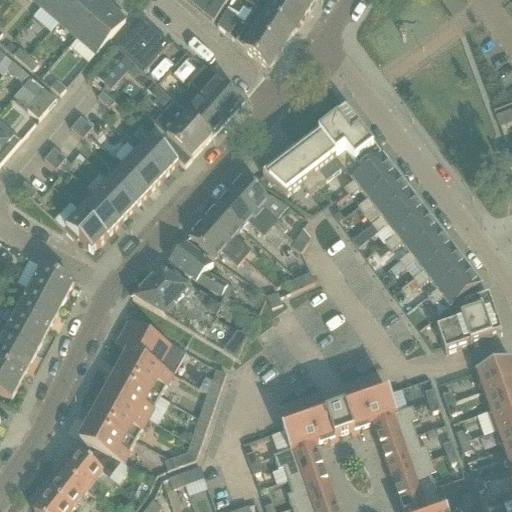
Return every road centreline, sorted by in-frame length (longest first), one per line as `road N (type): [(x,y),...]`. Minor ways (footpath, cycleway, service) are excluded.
road 1 (residential): [(477,238),(315,42)]
road 2 (residential): [(111,288),(272,104)]
road 3 (residential): [(0,486),(111,288)]
road 4 (residential): [(272,104),(150,0)]
road 5 (residential): [(111,288),(0,220)]
